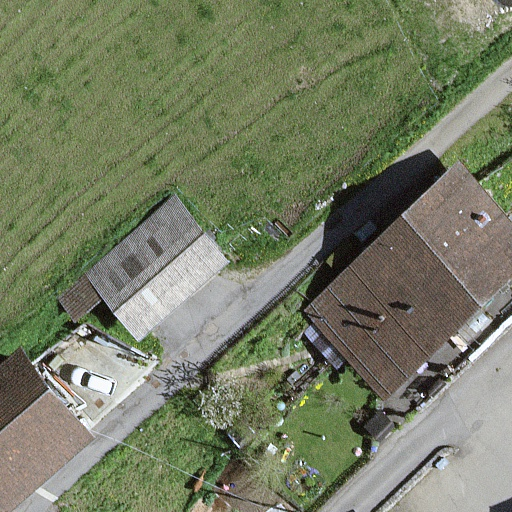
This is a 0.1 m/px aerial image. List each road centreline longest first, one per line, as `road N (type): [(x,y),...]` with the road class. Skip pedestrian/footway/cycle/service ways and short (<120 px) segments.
road 1 (residential): [(511,72),(23,511)]
road 2 (residential): [(345,511),(511,355)]
